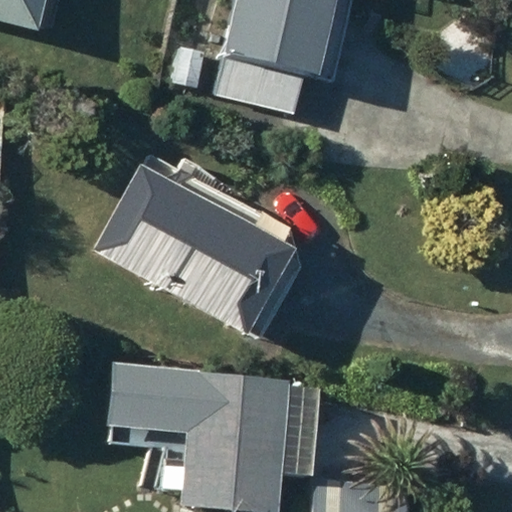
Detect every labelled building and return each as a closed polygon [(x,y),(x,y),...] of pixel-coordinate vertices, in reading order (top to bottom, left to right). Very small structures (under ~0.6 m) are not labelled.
[(0,0),(0,19),(19,24),(24,0),(0,0)] [(230,0),(218,47),(237,53),(226,95),(290,112),(302,65),(311,67),(328,0),(230,0)] [(179,42),(168,89),(192,95),(202,47),(179,42)] [(86,247),(239,332),(288,244),(135,159),(86,247)] [(177,486),(176,505),(273,511),(276,469),(292,470),(297,381),(283,381),(283,376),(184,370),(179,463),(159,462),(157,485),(177,486)] [(393,511),(395,488),(297,479),(294,511),(393,511)]
